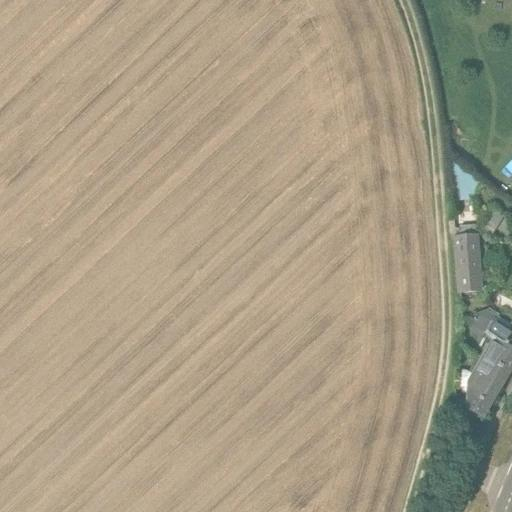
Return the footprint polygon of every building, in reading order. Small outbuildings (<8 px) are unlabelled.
[(473,190),(480,179),(445,153),(445,154),(451,203),(452,212),(459,212),(457,199),(458,199),(474,199),(473,190)] [(475,235),(475,228),(459,229),(459,230),(453,230),(453,237),(475,235)] [(453,237),(458,295),(482,293),(477,235),(475,235),(453,237)] [(509,373),(511,368),(511,321),(509,325),(487,313),(476,315),(470,326),(474,337),(490,347),(484,358),(509,373)] [(509,373),(484,358),(481,362),(476,359),(471,367),(477,370),(470,381),(495,396),(509,373)] [(483,418),(495,396),(470,381),(468,385),(468,397),(460,396),(460,407),(464,418),(468,410),(483,418)]
